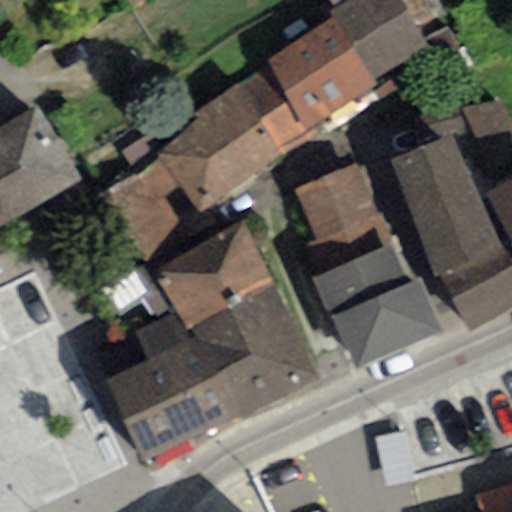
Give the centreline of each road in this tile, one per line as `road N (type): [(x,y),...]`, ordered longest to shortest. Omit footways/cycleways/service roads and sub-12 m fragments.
road 1 (residential): [(170,511),(201,476),(231,458),(511,330)]
road 2 (residential): [(146,511),(0,429)]
